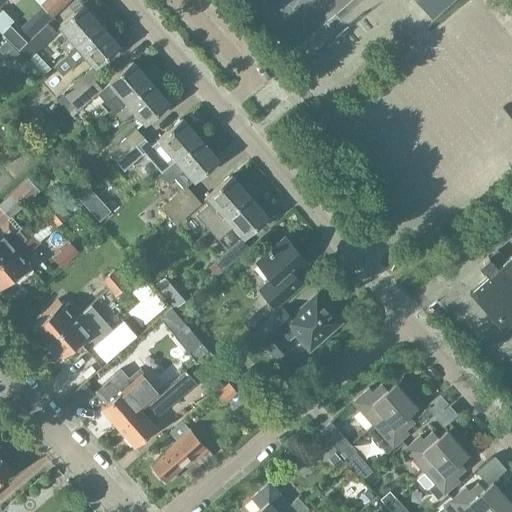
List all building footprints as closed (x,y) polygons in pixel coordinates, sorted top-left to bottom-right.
[(44,0),(40,4),(54,17),(70,0),(44,0)] [(511,0),(417,0),(433,18),(453,0),(511,0)] [(62,46),(70,54),(101,26),(83,5),(60,26),(71,38),(62,46)] [(10,24),(1,33),(18,50),(27,41),(10,24)] [(48,24),(19,51),(28,61),(57,34),(48,24)] [(101,26),(70,54),(56,67),(64,76),(86,56),(95,66),(118,46),(101,26)] [(7,40),(0,46),(0,48),(12,61),(20,53),(7,40)] [(107,105),(115,114),(150,83),(133,63),(110,83),(119,94),(107,105)] [(92,66),(61,92),(63,94),(69,101),(93,80),(99,75),(92,66)] [(93,80),(69,101),(77,110),(101,89),(93,80)] [(150,83),(115,114),(123,123),(135,112),(145,124),(168,103),(150,83)] [(63,94),(53,102),(59,110),(69,101),(63,94)] [(161,173),(177,160),(200,140),(182,119),(159,140),(168,150),(153,163),(161,173)] [(0,126),(0,138),(6,133),(5,132),(12,127),(7,122),(0,127),(0,126)] [(6,133),(0,138),(0,139),(5,145),(16,135),(11,129),(6,133)] [(109,153),(117,162),(144,138),(136,129),(109,153)] [(144,138),(117,162),(124,171),(152,147),(144,138)] [(177,160),(161,173),(168,181),(175,175),(185,187),(186,186),(187,188),(195,181),(218,160),(200,140),(177,160)] [(207,204),(195,214),(202,223),(210,232),(250,197),(232,176),(209,197),(204,201),(207,204)] [(39,190),(28,178),(0,203),(0,226),(8,219),(39,190)] [(161,208),(169,217),(194,195),(186,186),(161,208)] [(194,195),(169,217),(176,226),(202,204),(194,195)] [(121,197),(116,201),(120,206),(125,201),(121,197)] [(250,197),(210,232),(218,241),(235,227),(244,238),(268,218),(250,197)] [(42,212),(55,227),(67,217),(54,202),(42,212)] [(0,261),(14,249),(31,235),(20,223),(15,228),(8,219),(0,226),(0,261)] [(14,249),(0,261),(0,288),(17,274),(20,278),(31,268),(22,257),(39,242),(32,234),(31,235),(14,249)] [(284,237),(255,262),(269,278),(257,288),(273,307),(300,284),(292,275),(306,263),(284,237)] [(214,263),(222,273),(249,249),(241,240),(214,263)] [(487,276),(477,284),(478,284),(494,303),(485,311),(502,329),(510,321),(511,322),(511,320),(511,253),(506,259),(498,251),(489,258),(488,256),(478,265),(487,276)] [(102,281),(115,296),(127,285),(114,271),(102,281)] [(152,292),(144,283),(131,294),(139,303),(127,314),(141,331),(167,308),(152,292)] [(181,289),(168,300),(177,310),(190,300),(181,289)] [(104,293),(90,306),(96,313),(110,300),(104,293)] [(253,331),(251,333),(263,348),(265,346),(274,357),(287,346),(284,342),(295,332),(308,348),(337,322),(315,297),(290,319),(279,307),(266,319),(265,320),(253,331)] [(32,328),(45,344),(75,318),(58,300),(47,309),(50,313),(32,328)] [(75,318),(45,344),(59,359),(77,343),(80,347),(91,338),(93,340),(109,327),(96,313),(90,306),(90,305),(75,318)] [(172,310),(160,320),(196,362),(209,351),(179,317),(172,310)] [(258,311),(245,322),(253,331),(265,320),(266,319),(258,311)] [(115,397),(101,409),(118,427),(139,409),(148,401),(158,393),(184,371),(178,364),(152,387),(139,372),(138,371),(138,370),(111,393),(115,397)] [(251,368),(243,376),(249,383),(258,375),(251,368)] [(184,371),(158,393),(168,405),(170,406),(195,384),(184,371)] [(352,402),(371,425),(410,390),(400,379),(395,384),(394,383),(385,390),(380,384),(371,392),(367,388),(352,402)] [(220,380),(212,388),(216,392),(225,385),(220,380)] [(228,384),(216,394),(225,404),(237,394),(228,384)] [(371,425),(366,429),(378,442),(386,452),(391,447),(407,433),(404,429),(413,421),(407,415),(415,408),(414,407),(420,402),(410,390),(399,400),(371,425)] [(139,409),(118,427),(135,446),(156,428),(147,417),(150,414),(153,417),(168,405),(158,393),(148,401),(139,409)] [(176,443),(151,465),(166,482),(191,460),(193,463),(207,450),(190,430),(189,431),(182,422),(169,434),(176,443)] [(319,431),(339,453),(349,445),(329,422),(319,431)] [(402,450),(422,472),(461,438),(451,426),(445,431),(445,430),(436,437),(431,431),(422,439),(418,435),(402,450)] [(422,472),(416,477),(427,488),(436,499),(442,494),(458,480),(455,476),(463,468),(457,462),(466,454),(471,449),(461,438),(422,472)] [(349,445),(339,453),(345,460),(362,479),(372,470),(355,451),(349,445)] [(334,454),(328,460),(337,469),(343,464),(334,454)] [(0,482),(13,471),(0,455),(0,482)] [(448,501),(442,506),(446,511),(480,511),(507,490),(496,477),(490,483),(490,482),(482,489),(476,483),(467,491),(464,487),(448,501)] [(291,511),(302,503),(296,497),(288,505),(268,482),(250,498),(259,508),(253,511),(291,511)] [(368,489),(358,497),(364,504),(373,495),(368,489)] [(480,511),(505,511),(511,506),(511,505),(511,495),(507,490),(480,511)] [(381,499),(386,505),(395,497),(390,491),(381,499)] [(395,497),(386,505),(391,511),(392,511),(408,511),(400,503),(395,497)] [(302,503),(291,511),(303,511),(307,509),(302,503)]
